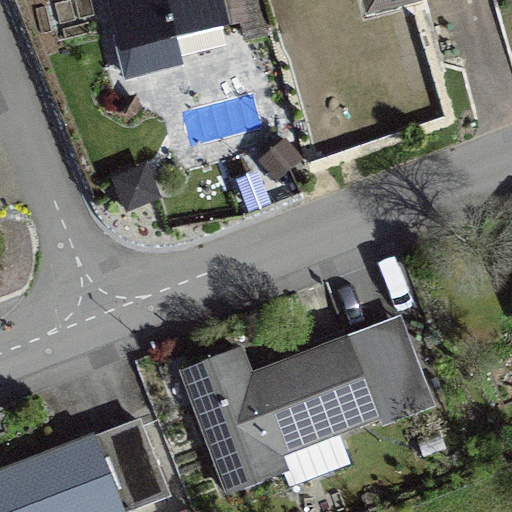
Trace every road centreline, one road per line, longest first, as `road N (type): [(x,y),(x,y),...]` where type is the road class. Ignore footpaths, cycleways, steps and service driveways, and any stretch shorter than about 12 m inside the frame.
road 1 (residential): [(96,319),(511,167)]
road 2 (residential): [(0,79),(96,319)]
